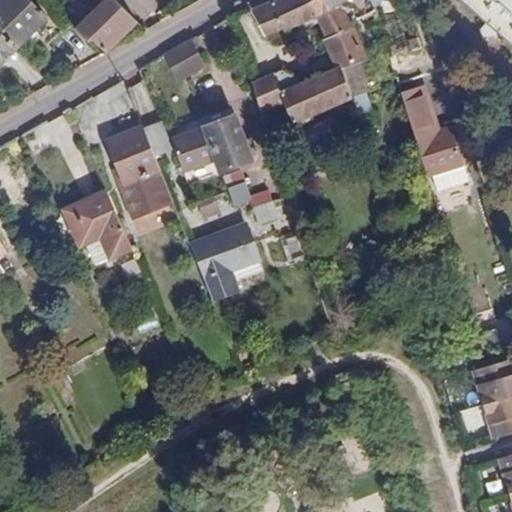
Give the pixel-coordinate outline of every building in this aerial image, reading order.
[(1,0),(0,1),(0,31),(16,48),(46,18),(28,0),(1,0)] [(92,38),(105,51),(135,21),(113,0),(103,0),(75,29),(88,42),(92,38)] [(338,5),(327,11),(320,0),(272,0),(250,9),(264,38),(282,30),(285,33),(315,20),(325,39),(322,40),(334,68),(302,81),(298,73),(281,71),(271,75),(284,105),(293,125),(351,100),(340,70),(367,60),(356,37),(338,5)] [(374,9),(370,2),(368,0),(320,0),(327,11),(338,5),(345,1),(356,20),(375,11),(374,9)] [(511,0),(459,0),(511,45),(511,0)] [(409,43),(403,19),(383,27),(394,58),(412,51),(409,43)] [(0,63),(16,48),(0,31),(0,63)] [(412,51),(421,49),(418,39),(409,43),(412,51)] [(177,83),(204,67),(190,40),(163,55),(177,83)] [(365,81),(372,79),(367,60),(340,70),(351,100),(366,94),(364,87),(367,86),(365,81)] [(250,84),(260,115),(284,105),(271,75),(250,84)] [(440,127),(428,86),(402,93),(426,169),(431,167),(439,192),(472,184),(466,166),(476,162),(472,154),(462,152),(454,124),(440,127)] [(358,119),(371,115),(366,94),(351,100),(358,119)] [(220,173),(251,162),(235,115),(204,127),(220,173)] [(126,186),(159,171),(140,126),(106,140),(118,168),(126,186)] [(132,216),(172,201),(159,171),(126,186),(118,168),(113,171),(132,216)] [(240,170),(223,176),(228,189),(244,183),(240,170)] [(228,189),(233,205),(250,200),(244,183),(228,189)] [(61,210),(78,248),(122,229),(105,190),(61,210)] [(221,215),(216,198),(200,202),(205,220),(221,215)] [(258,223),(277,217),(271,201),(253,207),(258,223)] [(245,224),(190,244),(212,300),(238,291),(235,280),(263,269),(245,224)] [(511,368),(506,355),(500,357),(505,370),(511,368)] [(511,367),(511,368),(505,370),(500,357),(472,367),(494,432),(511,426),(511,367)] [(511,455),(503,458),(511,487),(511,455)]
